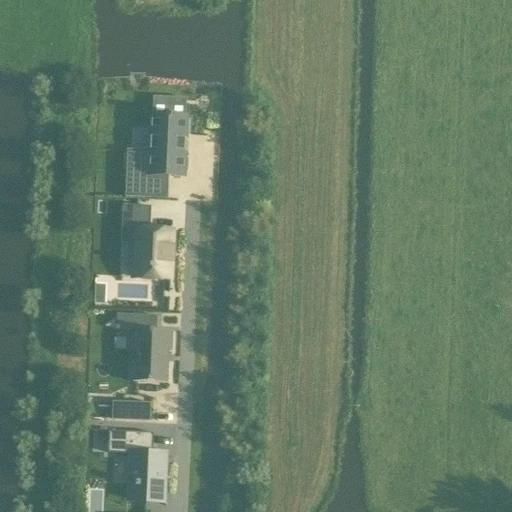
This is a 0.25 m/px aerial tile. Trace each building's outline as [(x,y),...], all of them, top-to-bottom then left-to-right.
[(128,152),(126,198),(146,199),(146,186),(168,187),(169,178),(185,179),(186,153),(186,152),(187,140),(188,116),(149,114),(147,152),(147,153),(128,152)] [(122,207),(122,222),(132,222),(130,281),(175,282),(177,229),(151,228),(151,207),(122,207)] [(117,315),(116,323),(135,324),(134,351),(137,351),(136,370),(133,370),(132,383),(169,384),(169,353),(173,353),(174,333),(157,332),(157,316),(117,315)] [(150,405),(113,403),(112,421),(149,422),(150,405)] [(128,455),(126,503),(166,505),(168,458),(152,457),(154,433),(109,431),(108,454),(128,455)]
